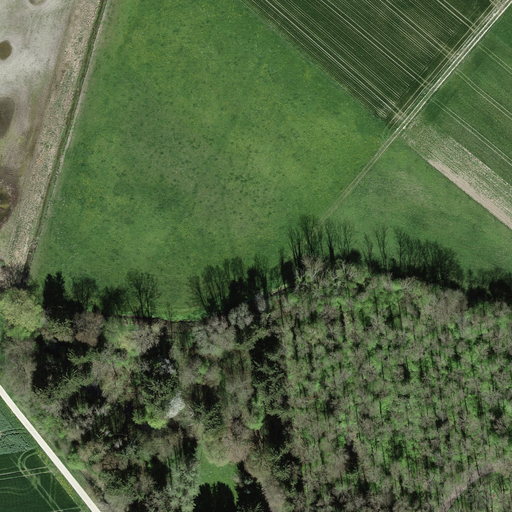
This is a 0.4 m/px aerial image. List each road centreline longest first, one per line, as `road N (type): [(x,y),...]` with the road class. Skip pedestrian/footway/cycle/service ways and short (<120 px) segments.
road 1 (track): [(511,2),(325,221)]
road 2 (track): [(0,388),(97,511)]
